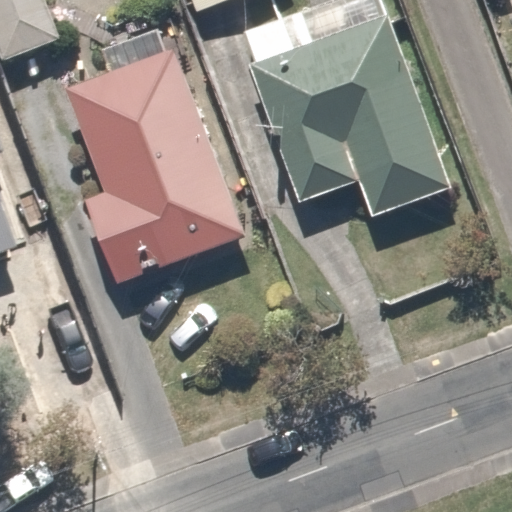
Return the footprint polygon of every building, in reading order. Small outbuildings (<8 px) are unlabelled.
[(0,0),(0,89),(27,80),(0,0)] [(258,0),(150,0),(161,41),(262,15),(258,0)] [(511,0),(463,0),(502,97),(511,93),(511,0)] [(354,50),(199,104),(249,250),(313,228),(327,268),(419,236),(354,50)] [(215,271),(146,71),(42,107),(80,216),(43,229),(75,319),(215,271)]
